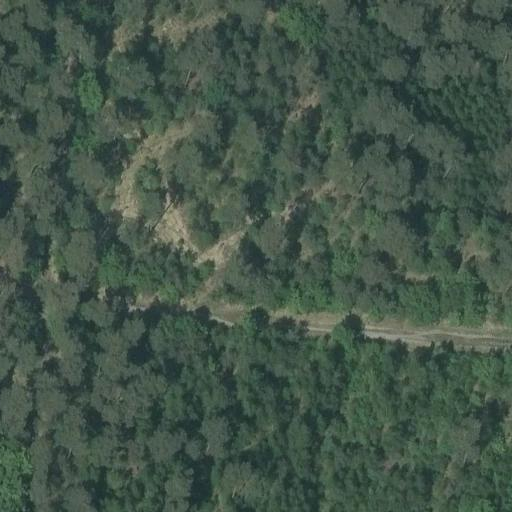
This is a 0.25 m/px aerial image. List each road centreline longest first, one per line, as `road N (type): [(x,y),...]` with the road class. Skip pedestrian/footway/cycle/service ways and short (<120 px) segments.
road 1 (track): [(43,293),(511,347)]
road 2 (track): [(73,0),(49,294)]
